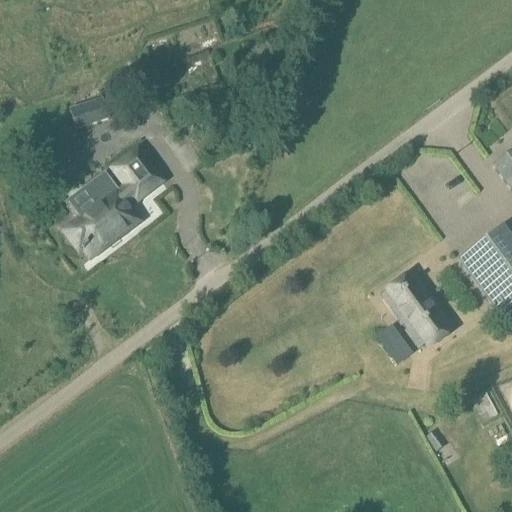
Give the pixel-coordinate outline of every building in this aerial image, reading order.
[(97,88),(73,96),(77,107),(68,110),(76,131),(108,121),(97,88)] [(511,151),(492,168),(511,195),(511,151)] [(75,212),(81,220),(64,234),(78,253),(82,251),(84,253),(90,261),(110,246),(109,244),(118,237),(119,238),(139,224),(126,206),(134,200),(136,203),(162,184),(138,152),(112,171),(126,189),(118,195),(104,177),(85,191),(92,200),(75,212)] [(506,329),(511,324),(511,241),(502,228),(457,263),(506,329)] [(449,329),(412,276),(380,299),(417,352),(449,329)]
